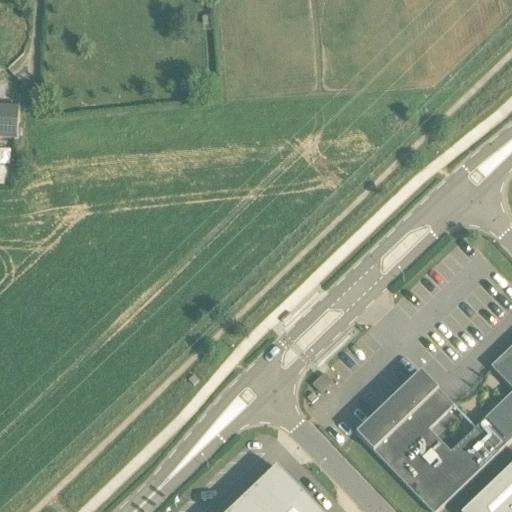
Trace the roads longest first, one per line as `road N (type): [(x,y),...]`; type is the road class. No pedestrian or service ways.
road 1 (tertiary): [(264,392),(468,192)]
road 2 (tertiary): [(135,511),(264,392)]
road 3 (unclassified): [(264,392),(378,511)]
